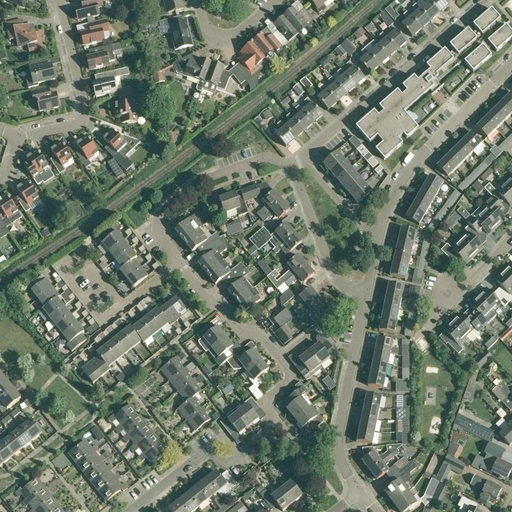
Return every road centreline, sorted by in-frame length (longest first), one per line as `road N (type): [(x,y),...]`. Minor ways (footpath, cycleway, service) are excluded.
road 1 (residential): [(129,511),(207,451),(235,456),(275,422),(264,403),(284,383),(277,357)]
road 2 (residential): [(301,157),(483,0)]
road 3 (residential): [(375,242),(403,177),(511,63)]
road 4 (residential): [(357,494),(338,449),(367,293)]
road 5 (residential): [(179,262),(158,232),(161,210),(221,173),(266,158),(288,165)]
road 6 (residential): [(19,133),(56,126),(83,109),(57,0)]
road 7 (residential): [(124,305),(83,250),(61,267),(102,322)]
road 8 (residential): [(367,293),(330,273),(288,165)]
road 9 (residential): [(277,357),(258,330),(234,326),(179,262)]
road 10 (residential): [(197,0),(205,30),(223,38),(279,0)]
